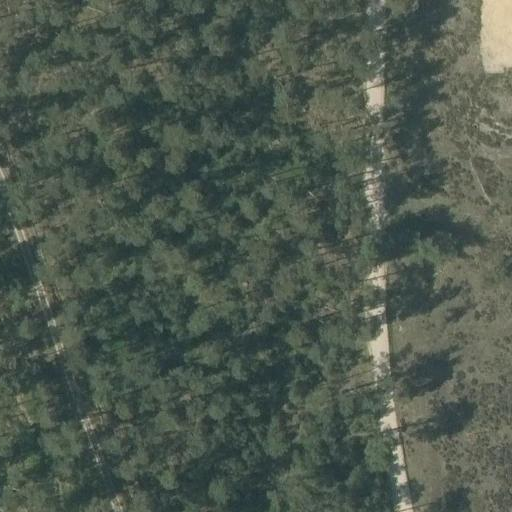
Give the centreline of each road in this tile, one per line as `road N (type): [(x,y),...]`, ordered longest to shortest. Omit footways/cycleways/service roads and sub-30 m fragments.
road 1 (track): [(403,511),(383,388),(379,0)]
road 2 (track): [(0,196),(112,511)]
